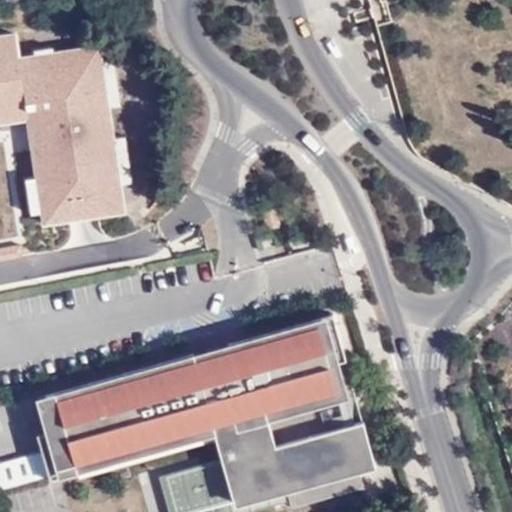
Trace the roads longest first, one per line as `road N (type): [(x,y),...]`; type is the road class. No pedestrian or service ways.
road 1 (tertiary): [(180,0),(194,42),(300,126),(319,152),(354,207),(383,285)]
road 2 (tertiary): [(486,244),(471,211),(402,165),(357,122),(311,53),(288,0)]
road 3 (tertiary): [(383,285),(451,511)]
road 4 (tertiary): [(469,511),(429,378),(438,329),(458,302)]
